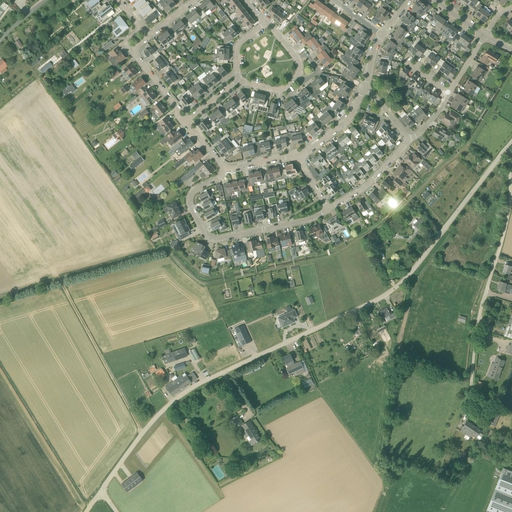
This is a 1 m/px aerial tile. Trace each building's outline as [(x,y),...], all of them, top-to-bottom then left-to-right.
[(88,0),(85,3),(84,3),(86,4),(90,6),(90,7),(91,10),(92,10),(94,13),(101,7),(99,4),(100,3),(99,1),(100,0),(99,0),(88,0)] [(146,3),(146,2),(144,0),(134,0),(135,0),(138,4),(134,6),(137,10),(140,7),(146,3)] [(167,12),(172,9),(166,2),(164,0),(161,0),(159,2),(160,3),(157,5),(161,10),(164,8),(167,12)] [(167,0),(166,2),(172,9),(176,5),(173,1),(173,0),(167,0)] [(219,7),(217,5),(214,1),(212,3),(209,0),(207,0),(204,3),(212,12),(219,7)] [(230,9),(239,1),(238,0),(232,0),(229,3),(231,5),(228,7),(230,9)] [(266,0),(260,5),(261,7),(262,7),(264,9),(270,4),(269,2),(270,0),(266,0)] [(315,8),(317,10),(322,2),(318,0),(317,0),(314,5),(311,3),(309,6),(314,9),(315,8)] [(363,0),(356,0),(355,2),(358,4),(356,6),(360,8),(358,10),(360,11),(367,0),(363,0),(364,0),(363,0)] [(368,0),(367,0),(360,11),(361,12),(362,10),(366,12),(371,6),(372,7),(374,4),(368,0)] [(480,3),(476,0),(471,0),(468,5),(471,7),(469,9),(473,12),(474,11),(480,4),(480,3)] [(143,17),(146,15),(152,10),(150,7),(151,6),(148,1),(146,2),(146,3),(140,7),(143,11),(140,14),(143,17)] [(241,3),(239,1),(230,9),(231,11),(234,9),(235,11),(242,6),(240,4),(241,3)] [(415,5),(423,11),(426,7),(430,10),(432,7),(424,2),(423,4),(419,1),(415,5)] [(322,2),(317,10),(319,11),(318,13),(320,14),(327,6),(322,2)] [(203,10),(200,12),(204,17),(207,15),(207,16),(212,12),(204,3),(200,6),(199,6),(203,10)] [(376,11),(379,13),(387,19),(388,18),(387,16),(389,13),(387,12),(388,11),(391,8),(384,3),(381,7),(382,8),(380,10),(378,8),(376,11)] [(101,7),(94,13),(93,14),(97,11),(99,13),(98,14),(102,19),(109,14),(111,16),(115,13),(112,10),(113,9),(110,5),(109,6),(107,7),(105,4),(101,7)] [(484,7),(480,4),(474,11),(477,13),(475,15),(480,19),(485,11),(483,9),(484,7)] [(423,11),(415,5),(412,9),(413,10),(412,12),(412,13),(420,18),(421,16),(422,17),(425,13),(423,11)] [(235,16),(236,17),(246,10),(245,8),(244,8),(242,6),(235,11),(237,14),(235,16)] [(327,6),(320,14),(322,16),(323,14),(326,16),(331,9),(327,6)] [(155,7),(152,10),(146,15),(149,18),(146,21),(149,24),(152,22),(153,23),(157,20),(156,19),(158,17),(156,14),(159,12),(155,7)] [(270,16),(272,18),(279,8),(277,7),(275,9),(273,7),(268,14),(270,16)] [(274,19),(277,21),(282,14),(279,12),(281,10),(279,8),(272,18),(274,19)] [(327,19),(332,22),(337,15),(335,13),(336,12),(331,9),(326,16),(328,18),(327,19)] [(201,21),(202,19),(204,17),(200,12),(198,14),(195,10),(190,13),(196,20),(198,22),(200,23),(201,21)] [(248,12),(246,10),(236,17),(238,19),(240,17),(242,20),(249,14),(247,12),(248,12)] [(493,13),(490,11),(488,14),(485,11),(480,19),(485,23),(490,15),(491,16),(493,13)] [(189,21),(187,23),(191,28),(193,26),(192,24),(196,20),(190,13),(186,17),(189,21)] [(386,21),(387,19),(379,13),(375,17),(374,16),(372,19),(379,24),(380,21),(382,22),(385,19),(386,21)] [(406,16),(405,17),(416,26),(419,22),(418,21),(420,18),(412,13),(411,15),(409,14),(407,17),(406,16)] [(242,24),(243,26),(253,18),(251,16),(251,17),(249,14),(242,20),(244,22),(242,24)] [(285,16),(282,14),(277,21),(281,24),(284,20),(285,21),(289,15),(287,14),(285,16)] [(429,23),(431,25),(430,26),(434,28),(434,29),(442,19),(438,15),(437,16),(435,14),(429,23)] [(226,15),(219,21),(222,24),(228,18),(226,15)] [(337,24),(339,26),(345,19),(340,15),(339,17),(337,15),(332,22),(336,26),(337,24)] [(112,32),(116,37),(117,37),(129,28),(120,16),(114,20),(119,26),(112,32)] [(403,26),(410,31),(413,33),(415,30),(414,30),(417,26),(416,26),(405,17),(404,18),(405,19),(403,22),(404,23),(403,26)] [(253,18),(243,26),(245,28),(247,26),(249,28),(256,23),(254,20),(253,18)] [(349,22),(345,19),(339,26),(342,28),(341,29),(345,32),(347,29),(345,28),(349,22)] [(434,29),(440,34),(445,27),(443,26),(446,22),(442,19),(434,29)] [(181,21),(177,24),(182,31),(187,28),(190,32),(193,30),(191,28),(187,23),(184,25),(181,21)] [(229,29),(227,31),(233,39),(238,35),(234,30),(237,28),(233,23),(228,27),(229,29)] [(182,31),(177,24),(176,25),(176,24),(172,27),(173,27),(172,28),(175,32),(173,34),(177,39),(179,41),(181,39),(185,35),(182,31)] [(400,27),(396,31),(404,37),(407,33),(408,34),(410,31),(403,26),(402,25),(400,27)] [(447,38),(455,28),(450,25),(449,26),(447,25),(445,27),(440,34),(441,33),(447,38)] [(293,39),(302,32),(296,26),(292,30),(294,32),(290,35),(293,39)] [(359,31),(357,34),(367,41),(370,37),(366,34),(368,31),(361,26),(357,31),(359,31)] [(459,31),(455,28),(447,38),(446,39),(450,41),(451,40),(454,42),(458,37),(456,35),(459,31)] [(233,39),(227,31),(225,33),(223,31),(219,35),(223,40),(225,38),(229,42),(233,39)] [(394,39),(400,44),(401,44),(403,42),(401,41),(404,37),(396,31),(393,35),(395,37),(394,39)] [(163,35),(168,42),(170,44),(177,39),(173,34),(171,36),(167,32),(163,35)] [(303,32),(302,32),(293,39),(297,44),(301,40),(302,43),(311,36),(308,32),(305,34),(303,32)] [(360,43),(364,46),(367,41),(357,34),(354,37),(352,37),(350,39),(355,43),(358,45),(360,43)] [(458,49),(460,47),(467,37),(463,34),(460,38),(458,37),(454,42),(457,44),(456,45),(456,48),(458,49)] [(164,46),(168,42),(163,35),(159,39),(158,39),(162,43),(159,45),(163,50),(166,48),(164,46)] [(317,38),(316,39),(315,36),(313,38),(311,36),(302,43),(304,45),(306,43),(310,48),(318,41),(319,40),(317,38)] [(472,48),(471,46),(468,45),(472,41),(467,37),(460,47),(467,51),(469,52),(472,48)] [(320,44),(321,43),(322,42),(322,41),(322,40),(321,39),(319,40),(318,41),(310,48),(313,52),(317,49),(319,51),(323,47),(320,44)] [(390,40),(386,45),(394,50),(397,46),(390,40)] [(113,44),(111,41),(103,47),(105,51),(113,44)] [(415,42),(413,44),(408,50),(411,52),(412,51),(416,54),(422,45),(418,42),(417,43),(415,42)] [(390,55),(394,50),(386,45),(383,49),(390,55)] [(423,58),(425,56),(428,51),(429,50),(422,45),(416,54),(420,57),(421,57),(423,58)] [(217,55),(219,55),(229,55),(229,49),(223,49),(223,46),(217,46),(217,55)] [(353,52),(360,57),(363,53),(355,46),(353,48),(355,49),(353,52)] [(329,54),(324,48),(323,47),(319,51),(321,53),(317,56),(320,61),(327,55),(329,54)] [(114,57),(116,60),(112,63),(115,67),(114,67),(115,67),(119,64),(123,61),(122,61),(126,58),(121,52),(120,52),(117,48),(111,53),(114,57)] [(154,57),(159,53),(157,51),(155,53),(151,48),(148,50),(147,50),(146,50),(145,50),(144,50),(144,51),(144,52),(144,53),(148,58),(152,55),(154,57)] [(357,62),(360,57),(353,52),(349,49),(344,56),(345,56),(351,61),(353,58),(357,62)] [(495,63),(499,57),(488,50),(486,54),(485,53),(480,61),(486,65),(489,60),(495,63)] [(425,61),(429,64),(434,57),(430,54),(431,53),(428,51),(425,56),(427,58),(425,61)] [(159,53),(154,57),(156,60),(152,63),(156,68),(163,62),(159,58),(161,56),(159,53)] [(229,60),(229,55),(219,55),(219,58),(217,58),(217,63),(224,63),(224,60),(229,60)] [(327,55),(320,61),(324,65),(325,64),(327,67),(334,61),(330,56),(329,57),(327,55)] [(346,68),(350,70),(357,75),(360,71),(350,63),(351,61),(345,56),(344,56),(342,59),(347,63),(346,64),(348,65),(346,68)] [(439,65),(442,60),(440,59),(439,60),(434,57),(429,64),(434,67),(437,63),(439,65)] [(75,68),(79,65),(74,59),(70,62),(75,68)] [(165,71),(170,67),(168,65),(169,64),(166,59),(163,62),(156,68),(159,72),(163,69),(165,71)] [(379,62),(378,67),(387,69),(387,65),(390,66),(391,61),(388,60),(385,60),(384,63),(379,62)] [(443,73),(444,73),(451,63),(446,60),(444,62),(442,60),(439,65),(441,67),(438,71),(442,74),(443,73)] [(49,62),(40,70),(42,74),(52,66),(49,62)] [(452,79),(457,72),(454,70),(455,69),(455,66),(451,63),(444,73),(446,75),(445,76),(448,78),(449,77),(452,79)] [(128,80),(130,78),(131,78),(138,73),(131,64),(124,70),(127,73),(124,75),(128,80)] [(223,78),(228,74),(229,74),(229,73),(229,72),(228,71),(228,70),(227,70),(226,70),(225,70),(225,71),(222,66),(219,68),(218,67),(214,70),(218,75),(220,73),(223,78)] [(486,72),(477,66),(477,67),(478,67),(476,70),(475,70),(471,76),(481,81),(486,72)] [(170,67),(165,71),(167,73),(163,77),(166,81),(173,76),(170,71),(172,70),(170,67)] [(387,78),(388,72),(386,71),(387,69),(378,67),(377,72),(382,73),(381,77),(387,78)] [(409,71),(405,68),(399,75),(402,77),(401,79),(405,82),(409,77),(406,75),(409,71)] [(110,76),(112,79),(119,73),(117,70),(110,76)] [(218,75),(214,70),(207,76),(214,85),(219,82),(215,77),(218,75)] [(344,70),(341,74),(348,79),(349,77),(353,80),(357,75),(350,70),(348,72),(344,70)] [(173,76),(166,81),(170,86),(174,82),(176,85),(183,79),(180,76),(178,76),(176,74),(173,76)] [(321,87),(328,82),(329,76),(323,74),(322,75),(324,78),(322,80),(320,77),(316,80),(321,87)] [(414,88),(418,84),(415,82),(418,78),(413,74),(408,81),(410,83),(409,85),(414,89),(414,88)] [(200,81),(204,86),(206,84),(210,89),(214,85),(207,76),(200,81)] [(132,85),(132,86),(130,87),(130,88),(134,92),(136,90),(137,91),(146,83),(141,78),(132,85)] [(420,96),(422,94),(424,90),(422,88),(425,84),(424,84),(425,83),(420,79),(418,84),(414,88),(419,92),(418,94),(420,96)] [(316,80),(312,84),(314,86),(311,88),(317,96),(322,92),(319,89),(321,87),(316,80)] [(204,86),(200,81),(195,85),(197,86),(194,88),(201,96),(205,92),(201,88),(204,86)] [(344,81),(340,87),(349,94),(352,89),(346,85),(347,83),(344,81)] [(477,87),(468,81),(465,87),(468,89),(466,92),(472,96),(477,87)] [(124,94),(128,91),(130,90),(126,85),(121,89),(124,94)] [(428,101),(429,99),(431,96),(429,94),(432,90),(431,89),(432,88),(428,85),(424,90),(422,94),(426,97),(425,99),(428,101)] [(72,91),(69,87),(62,93),(64,96),(70,92),(72,91)] [(335,90),(333,92),(336,94),(339,97),(341,95),(346,98),(349,94),(340,87),(339,87),(336,91),(335,90)] [(149,103),(157,97),(150,89),(148,91),(145,88),(138,94),(142,98),(144,96),(149,103)] [(201,96),(194,88),(192,90),(191,88),(186,92),(190,97),(193,95),(196,100),(201,96)] [(302,91),(307,98),(311,95),(306,88),(302,91)] [(429,99),(434,102),(432,104),(435,106),(439,101),(436,99),(440,94),(435,90),(431,96),(429,99)] [(242,91),(237,95),(241,100),(238,101),(242,106),(247,103),(245,101),(248,99),(245,95),(245,94),(246,93),(245,92),(244,91),(243,91),(242,91)] [(309,101),(307,98),(302,91),(298,95),(301,99),(298,101),(302,106),(309,101)] [(188,99),(190,97),(186,92),(182,95),(183,97),(181,99),(187,107),(191,103),(188,99)] [(252,105),(258,106),(261,95),(255,93),(254,99),(251,98),(249,104),(248,109),(251,110),(252,105)] [(469,101),(468,100),(458,94),(450,106),(459,112),(462,106),(465,108),(469,101)] [(266,96),(261,95),(258,106),(266,108),(268,102),(265,102),(266,96)] [(234,110),(236,108),(238,110),(242,106),(238,101),(236,103),(232,99),(228,102),(234,110)] [(288,103),(294,110),(296,108),(298,110),(302,106),(298,101),(296,103),(292,99),(288,103)] [(335,104),(343,109),(346,105),(338,99),(335,104)] [(119,102),(113,107),(117,110),(122,106),(119,102)] [(230,119),(232,117),(232,116),(236,113),(234,110),(228,102),(223,106),(227,110),(225,112),(229,117),(230,119)] [(150,110),(153,114),(152,115),(156,120),(160,117),(167,111),(164,108),(165,108),(163,105),(162,106),(160,103),(153,108),(150,110)] [(269,113),(268,112),(267,112),(266,116),(277,119),(279,111),(276,110),(277,104),(272,103),(269,113)] [(285,112),(286,114),(285,115),(286,119),(287,121),(296,113),(294,110),(288,103),(283,106),(287,111),(285,112)] [(329,105),(327,107),(331,112),(334,116),(337,111),(340,113),(343,109),(335,104),(332,108),(331,107),(329,105)] [(417,113),(422,120),(427,116),(424,112),(426,110),(422,105),(420,108),(419,107),(415,110),(417,113)] [(321,112),(324,116),(329,122),(333,119),(329,114),(331,112),(327,107),(325,109),(321,112)] [(149,113),(146,110),(146,109),(139,114),(143,118),(149,113)] [(413,109),(406,115),(412,122),(415,120),(418,124),(422,120),(417,113),(415,110),(413,109)] [(214,113),(220,121),(223,119),(224,121),(229,117),(225,112),(222,114),(219,110),(214,113)] [(453,120),(456,122),(457,123),(460,118),(450,112),(448,115),(446,114),(441,121),(446,124),(445,125),(449,127),(453,120)] [(215,128),(219,124),(222,123),(220,121),(214,113),(210,117),(213,121),(211,123),(215,128)] [(325,126),(329,122),(324,116),(319,119),(317,115),(314,117),(319,123),(321,121),(325,126)] [(414,124),(412,122),(406,115),(402,119),(400,117),(398,119),(402,123),(404,122),(409,128),(414,124)] [(363,118),(359,126),(363,128),(364,127),(367,128),(372,118),(367,116),(365,119),(363,118)] [(170,121),(167,117),(159,124),(162,128),(163,128),(167,133),(174,127),(169,121),(170,121)] [(314,123),(311,126),(316,133),(320,130),(318,127),(320,125),(319,123),(314,117),(311,119),(314,123)] [(377,120),(372,118),(367,128),(367,129),(374,132),(375,129),(376,129),(378,124),(377,124),(377,122),(376,121),(377,120)] [(206,133),(209,136),(210,136),(212,135),(213,133),(211,131),(215,128),(211,123),(208,125),(205,121),(200,124),(206,132),(206,133)] [(390,128),(388,126),(389,125),(384,122),(380,128),(381,128),(379,130),(382,134),(381,136),(383,139),(389,133),(387,131),(390,128)] [(252,134),(253,127),(244,125),(244,127),(242,134),(242,136),(252,134)] [(280,135),(287,134),(285,126),(279,127),(280,135)] [(312,136),(316,133),(311,126),(307,129),(305,127),(303,129),(306,137),(310,134),(312,136)] [(349,134),(355,141),(357,139),(355,137),(359,134),(354,127),(349,130),(351,133),(349,134)] [(442,128),(440,131),(436,129),(432,136),(441,141),(443,137),(447,139),(450,133),(442,128)] [(121,129),(114,135),(116,138),(124,133),(121,129)] [(296,133),(296,136),(298,144),(303,143),(303,139),(306,137),(303,129),(300,130),(300,132),(296,133)] [(174,130),(169,134),(167,136),(169,139),(170,138),(172,141),(173,140),(175,143),(174,144),(183,137),(178,131),(176,133),(174,130)] [(392,131),(389,133),(383,139),(382,140),(385,144),(386,143),(390,147),(395,143),(391,139),(396,135),(392,131)] [(228,133),(225,135),(220,139),(222,142),(217,146),(221,150),(229,144),(231,142),(228,138),(230,136),(228,133)] [(288,134),(290,143),(293,143),(293,146),(298,144),(296,136),(296,133),(291,134),(290,133),(287,134),(288,134)] [(280,136),(280,139),(282,148),(287,147),(287,144),(290,143),(288,134),(280,136)] [(341,137),(346,144),(348,146),(352,143),(353,144),(355,142),(355,141),(349,134),(347,136),(345,134),(341,137)] [(220,135),(213,141),(215,144),(222,137),(220,135)] [(340,149),(346,144),(341,137),(337,140),(339,143),(337,145),(340,149)] [(186,138),(179,143),(184,148),(185,148),(187,150),(194,145),(190,139),(188,140),(186,138)] [(277,149),(282,148),(280,139),(275,141),(275,138),(272,139),(274,147),(276,146),(277,149)] [(264,140),(264,143),(266,152),(271,151),(271,148),(274,147),(272,139),(268,139),(264,140)] [(253,146),(248,147),(250,155),(255,154),(254,151),(257,150),(256,142),(253,143),(253,146)] [(259,142),(256,142),(257,150),(260,150),(261,153),(266,152),(264,143),(259,144),(259,142)] [(416,149),(422,155),(422,156),(425,159),(428,156),(425,152),(428,149),(431,151),(434,149),(428,142),(425,145),(422,142),(420,144),(419,143),(417,146),(418,147),(416,149)] [(229,144),(221,150),(224,154),(229,151),(231,153),(236,149),(232,145),(230,146),(229,144)] [(332,144),(328,147),(335,156),(342,151),(340,149),(337,145),(334,146),(332,144)] [(178,149),(175,146),(168,152),(171,156),(176,153),(175,151),(178,149)] [(243,146),(239,146),(241,152),(241,154),(244,153),(245,156),(250,155),(248,147),(243,148),(243,146)] [(369,151),(371,154),(373,156),(376,154),(379,158),(383,154),(385,153),(379,146),(373,151),(372,149),(369,151)] [(327,159),(329,161),(335,156),(328,147),(324,150),(326,153),(324,155),(327,159)] [(193,150),(188,154),(183,158),(186,160),(187,160),(189,163),(193,160),(196,163),(204,156),(199,150),(195,152),(193,150)] [(135,160),(140,156),(137,151),(132,155),(135,160)] [(319,154),(315,157),(321,164),(327,159),(324,155),(322,157),(319,154)] [(363,158),(365,161),(367,163),(369,161),(373,165),(377,162),(373,156),(371,154),(367,157),(365,156),(363,158)] [(414,164),(416,166),(419,163),(418,162),(421,160),(414,154),(410,158),(409,157),(405,161),(412,167),(414,164)] [(314,169),(321,164),(315,157),(311,160),(313,163),(311,165),(314,169)] [(180,160),(174,165),(177,169),(183,164),(180,160)] [(367,163),(365,161),(361,164),(359,162),(356,165),(360,170),(363,168),(366,172),(371,168),(367,163)] [(138,165),(136,162),(130,166),(133,170),(138,165)] [(204,178),(208,176),(215,170),(213,168),(212,168),(207,163),(200,168),(203,172),(200,174),(201,176),(202,178),(204,178)] [(189,171),(192,175),(199,169),(196,165),(189,171)] [(293,166),(291,166),(290,165),(285,166),(286,170),(283,171),(283,170),(283,171),(285,179),(287,179),(287,177),(287,176),(298,173),(295,169),(294,169),(293,166)] [(350,171),(351,173),(354,176),(357,174),(360,178),(364,175),(363,173),(360,170),(356,165),(353,167),(353,169),(350,171)] [(401,181),(405,177),(411,171),(406,166),(403,168),(400,166),(398,169),(394,174),(401,181)] [(273,169),(275,178),(278,177),(279,180),(285,179),(283,171),(280,172),(279,167),(273,169)] [(268,175),(265,175),(267,183),(272,182),(272,179),(275,178),(273,169),(267,170),(268,175)] [(261,184),(267,183),(265,175),(262,176),(261,171),(255,173),(257,182),(260,181),(261,184)] [(316,172),(313,174),(317,181),(322,178),(316,172)] [(248,182),(248,183),(249,187),(254,186),(254,183),(257,182),(255,173),(249,174),(250,181),(248,182)] [(356,178),(354,176),(351,173),(347,176),(346,175),(343,177),(347,182),(349,180),(353,184),(357,181),(356,178)] [(328,182),(330,185),(333,183),(336,181),(332,176),(330,178),(328,175),(321,181),(324,186),(328,182)] [(394,189),(391,187),(393,185),(389,181),(390,180),(387,178),(382,184),(388,189),(387,190),(390,194),(394,189)] [(399,187),(402,185),(396,179),(393,182),(399,188),(399,187)] [(237,182),(232,183),(234,192),(237,192),(238,197),(241,197),(240,191),(238,181),(237,180),(237,182)] [(248,183),(245,184),(244,180),(238,181),(240,191),(243,190),(244,193),(250,192),(249,189),(249,187),(248,183)] [(325,189),(329,194),(331,197),(340,189),(336,184),(337,183),(336,181),(333,183),(330,185),(325,189)] [(232,183),(226,184),(228,193),(225,194),(226,197),(232,196),(231,193),(234,192),(232,183)] [(302,199),(307,196),(310,194),(307,189),(302,191),(301,188),(294,192),(297,197),(300,196),(302,199)] [(369,196),(377,204),(383,199),(383,198),(389,193),(385,188),(380,193),(378,192),(375,190),(369,196)] [(141,197),(147,192),(144,189),(138,194),(141,197)] [(211,190),(208,192),(199,196),(200,198),(199,199),(201,200),(202,202),(204,200),(212,196),(213,196),(211,190)] [(215,201),(212,196),(204,200),(205,203),(202,205),(203,206),(202,208),(204,208),(205,210),(206,210),(213,205),(217,204),(215,201)] [(290,206),(289,199),(283,201),(283,204),(280,204),(282,214),(288,212),(287,207),(290,206)] [(365,216),(368,214),(373,211),(367,201),(364,203),(363,200),(356,204),(362,213),(363,215),(365,216)] [(170,204),(168,205),(167,207),(170,213),(169,213),(171,217),(172,217),(173,219),(182,214),(176,202),(171,205),(170,204)] [(278,211),(277,204),(271,205),(272,208),(268,209),(270,218),(276,217),(275,212),(278,211)] [(213,205),(206,210),(208,213),(205,214),(206,216),(205,218),(206,218),(207,220),(216,216),(214,212),(216,211),(213,205)] [(266,214),(265,207),(254,209),(254,211),(254,212),(256,212),(258,221),(264,220),(263,214),(266,214)] [(351,218),(357,215),(352,207),(349,209),(346,210),(342,213),(345,217),(347,220),(351,218)] [(247,214),(244,215),(246,224),(252,222),(251,217),(254,216),(252,209),(246,211),(247,214)] [(242,219),(240,212),(230,214),(230,218),(231,217),(234,226),(234,227),(237,227),(237,226),(240,225),(239,220),(242,219)] [(332,233),(335,231),(343,226),(337,216),(333,218),(325,222),(327,225),(323,227),(326,232),(330,230),(332,233)] [(219,217),(212,221),(213,224),(210,225),(211,227),(211,229),(212,229),(213,231),(222,227),(220,223),(222,222),(219,217)] [(181,234),(177,236),(180,240),(190,235),(188,231),(190,231),(184,219),(175,223),(181,234)] [(424,223),(420,219),(415,223),(414,224),(417,228),(419,227),(424,223)] [(317,236),(317,237),(323,235),(320,225),(313,227),(314,228),(309,230),(311,233),(310,234),(311,236),(312,237),(313,238),(317,236)] [(295,237),(296,238),(297,241),(301,240),(301,241),(309,240),(307,231),(303,232),(302,230),(296,232),(295,233),(296,237),(295,237)] [(286,235),(280,237),(282,247),(292,245),(289,233),(286,234),(286,235)] [(266,238),(267,243),(268,249),(276,247),(279,246),(278,239),(275,239),(275,236),(266,238)] [(339,237),(333,241),(336,246),(342,242),(339,237)] [(246,243),(246,244),(246,247),(247,247),(248,252),(259,250),(259,251),(263,250),(261,242),(257,243),(256,241),(246,243)] [(206,247),(203,246),(204,245),(196,242),(193,249),(196,251),(195,254),(200,257),(206,260),(209,252),(204,250),(205,248),(206,247)] [(241,251),(239,244),(232,246),(233,250),(230,250),(231,256),(232,256),(234,262),(241,261),(241,258),(242,258),(241,256),(246,255),(245,251),(241,251)] [(223,249),(222,248),(221,248),(220,248),(219,249),(218,249),(217,249),(218,250),(216,251),(216,253),(215,253),(216,257),(217,257),(218,259),(224,258),(225,260),(231,259),(229,250),(225,251),(224,249),(223,249)] [(511,264),(511,267),(505,265),(503,272),(509,274),(511,270),(511,264)] [(500,282),(497,289),(504,292),(505,288),(511,290),(511,286),(506,284),(500,282)] [(385,318),(386,320),(387,321),(392,319),(387,308),(377,313),(381,320),(385,318)] [(297,317),(294,310),(278,318),(280,323),(281,323),(283,327),(295,322),(293,318),(297,317)] [(251,342),(243,325),(234,329),(242,346),(251,342)] [(182,348),(170,353),(166,354),(166,355),(162,356),(165,364),(170,362),(170,363),(188,356),(186,351),(184,347),(182,348)] [(199,358),(196,352),(190,355),(194,361),(199,358)] [(295,365),(290,354),(283,358),(286,364),(288,368),(294,365),(296,371),(303,368),(301,362),(295,365)] [(487,376),(498,380),(504,361),(497,359),(495,364),(492,363),(487,376)] [(155,374),(159,378),(165,373),(161,369),(155,374)] [(192,373),(191,374),(184,378),(182,375),(165,386),(173,396),(192,383),(197,379),(192,373)] [(305,388),(314,384),(311,378),(303,382),(305,388)] [(499,412),(500,410),(481,401),(477,408),(492,414),(488,422),(494,425),(497,419),(496,419),(497,417),(498,417),(501,413),(499,412)] [(231,420),(236,428),(242,424),(236,416),(231,420)] [(242,425),(246,431),(242,433),(246,438),(249,436),(254,444),(261,440),(249,421),(242,425)] [(467,421),(464,427),(461,431),(466,434),(466,435),(470,438),(472,435),(477,438),(481,431),(467,421)] [(127,493),(143,481),(137,473),(121,485),(127,493)] [(511,511),(511,484),(499,479),(486,511),(511,511)]
